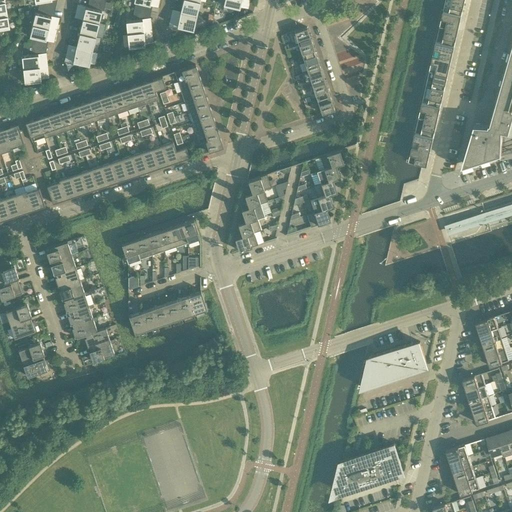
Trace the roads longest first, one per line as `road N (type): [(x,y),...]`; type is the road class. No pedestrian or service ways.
road 1 (residential): [(237,155),(350,113),(315,9)]
road 2 (residential): [(22,227),(237,155)]
road 3 (residential): [(220,270),(429,202)]
road 4 (residential): [(254,371),(463,304)]
road 5 (residential): [(478,0),(429,202)]
road 6 (tertiary): [(254,371),(269,436),(244,511)]
road 7 (residential): [(433,444),(463,304)]
road 8 (residential): [(67,362),(22,227)]
road 9 (tertiary): [(237,155),(268,25)]
